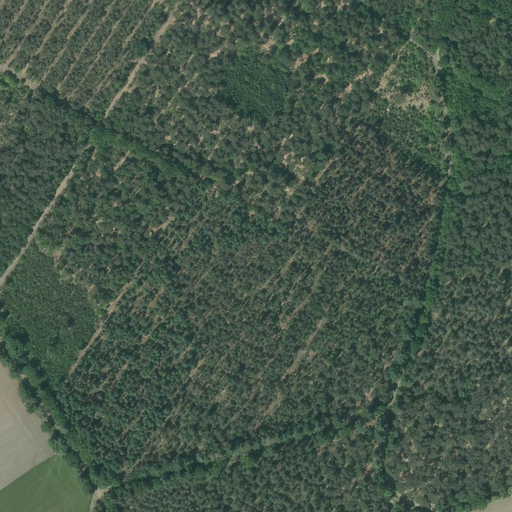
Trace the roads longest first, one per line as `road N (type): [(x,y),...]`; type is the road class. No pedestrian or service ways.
road 1 (track): [(310,0),(46,409)]
road 2 (track): [(424,289),(99,125),(0,66)]
road 3 (track): [(0,278),(178,0)]
road 4 (track): [(308,431),(98,493)]
